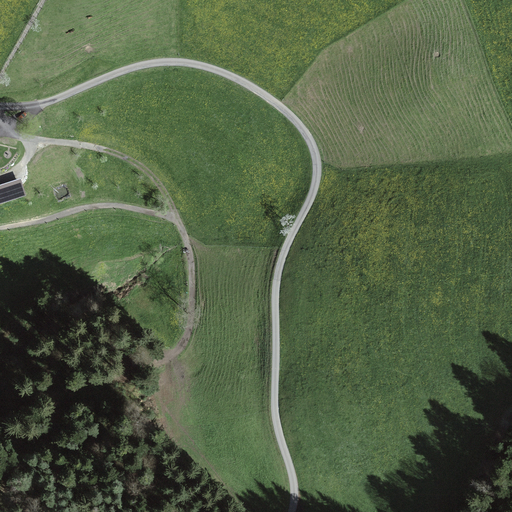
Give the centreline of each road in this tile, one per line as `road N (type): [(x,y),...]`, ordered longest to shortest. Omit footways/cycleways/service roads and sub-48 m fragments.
road 1 (unclassified): [(0,107),(44,103),(131,67),(175,61),(237,78),(280,105),(309,137),(314,190),(282,256),(275,294),(275,420),(293,481),(291,511)]
road 2 (track): [(0,227),(93,206),(175,220),(188,246),(193,290),(184,338),(152,364)]
road 3 (track): [(175,220),(155,179),(111,150),(30,138),(5,130),(0,117)]
